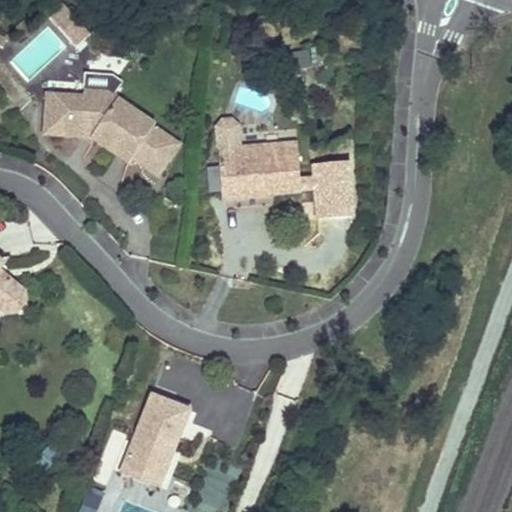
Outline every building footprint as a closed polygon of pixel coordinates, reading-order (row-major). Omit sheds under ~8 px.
[(90,24),(65,0),(63,0),(51,13),(76,37),(90,24)] [(155,122),(122,97),(122,91),(111,82),(89,77),(86,87),(42,88),(44,131),(88,134),(125,159),(129,154),(154,175),(178,146),(156,128),(155,122)] [(295,145),(216,149),(219,196),(297,193),(295,145)] [(0,306),(2,308),(13,308),(21,300),(21,288),(0,268),(0,306)] [(186,407),(147,392),(129,439),(122,456),(160,472),(172,443),(186,407)] [(121,436),(108,467),(162,489),(180,446),(172,443),(160,472),(122,456),(129,439),(121,436)] [(114,496),(132,503),(140,482),(121,475),(114,496)]
